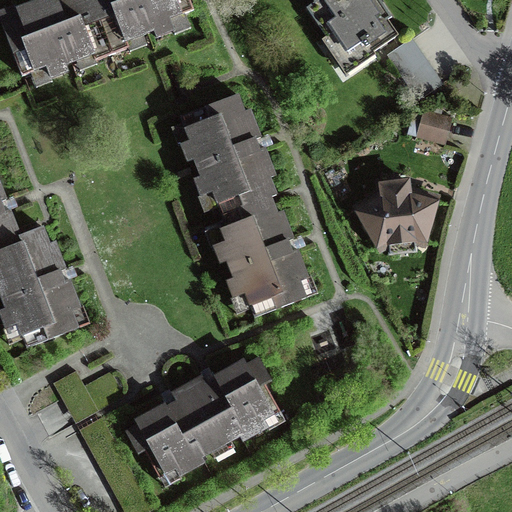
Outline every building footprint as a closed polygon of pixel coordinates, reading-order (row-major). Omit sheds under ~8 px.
[(112,55),(90,0),(53,0),(45,3),(43,0),(42,0),(16,10),(19,19),(2,26),(22,77),(46,68),(50,79),(68,72),(65,65),(92,55),(95,61),(112,55)] [(90,0),(112,55),(129,48),(126,42),(154,31),(156,38),(174,31),(169,20),(194,11),(189,0),(90,0)] [(312,0),(315,2),(306,8),(327,38),(331,35),(349,61),(368,48),(372,53),(398,35),(387,20),(391,17),(379,0),(312,0)] [(410,40),(387,55),(418,100),(441,85),(410,40)] [(212,192),(222,216),(270,197),(276,195),(269,178),(275,176),(264,148),(258,150),(255,140),(260,138),(249,110),(244,112),(237,95),(180,117),(189,141),(181,144),(188,162),(194,159),(201,176),(195,179),(201,196),(212,192)] [(424,111),(421,123),(412,120),(408,134),(444,144),(451,119),(424,111)] [(390,254),(416,251),(414,240),(422,242),(435,199),(408,191),(407,182),(382,185),(383,194),(359,208),(381,247),(389,243),(390,254)] [(0,251),(22,243),(19,236),(10,210),(4,213),(0,202),(6,200),(0,185),(0,251)] [(270,197),(222,216),(223,221),(218,223),(225,241),(214,246),(220,263),(227,261),(234,278),(227,280),(234,298),(245,293),(254,318),(306,298),(299,281),(308,277),(297,249),(291,251),(287,241),(293,239),(282,211),(277,214),(270,197)] [(22,243),(0,251),(0,292),(6,308),(0,310),(0,311),(6,328),(17,324),(27,348),(78,328),(71,311),(80,307),(69,280),(64,282),(60,272),(65,270),(54,242),(49,244),(42,227),(19,236),(22,243)] [(172,393),(177,402),(205,454),(211,451),(209,449),(229,438),(230,441),(240,436),(243,441),(268,427),(264,420),(280,411),(265,384),(272,381),(259,358),(247,365),(244,360),(214,376),(216,380),(206,385),(202,377),(172,393)] [(98,411),(76,371),(53,383),(75,424),(98,411)] [(201,457),(205,454),(177,402),(167,407),(165,404),(135,420),(138,425),(126,432),(138,454),(144,450),(159,477),(175,468),(179,476),(204,462),(201,457)] [(102,417),(79,430),(124,511),(149,511),(153,510),(102,417)]
